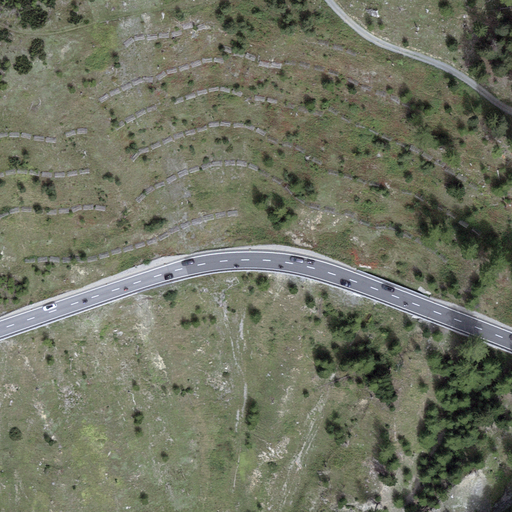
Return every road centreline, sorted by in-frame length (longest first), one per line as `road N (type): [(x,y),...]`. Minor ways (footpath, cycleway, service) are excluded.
road 1 (primary): [(0,328),(196,264),(265,259),(320,269),(511,341)]
road 2 (track): [(327,0),(363,33),(452,68),(511,111)]
